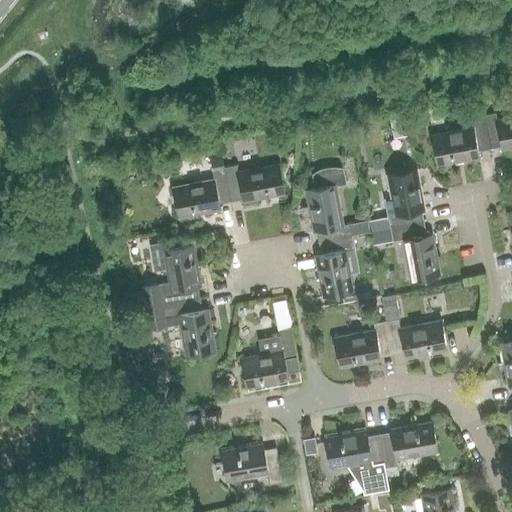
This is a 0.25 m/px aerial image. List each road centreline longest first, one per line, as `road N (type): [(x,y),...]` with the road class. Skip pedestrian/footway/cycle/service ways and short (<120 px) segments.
road 1 (residential): [(160,511),(141,436),(289,406)]
road 2 (residential): [(447,391),(485,330),(492,288),(478,211)]
road 3 (residential): [(317,401),(296,285),(255,268)]
road 4 (residential): [(317,401),(415,384),(447,391)]
road 5 (residential): [(447,391),(511,504)]
